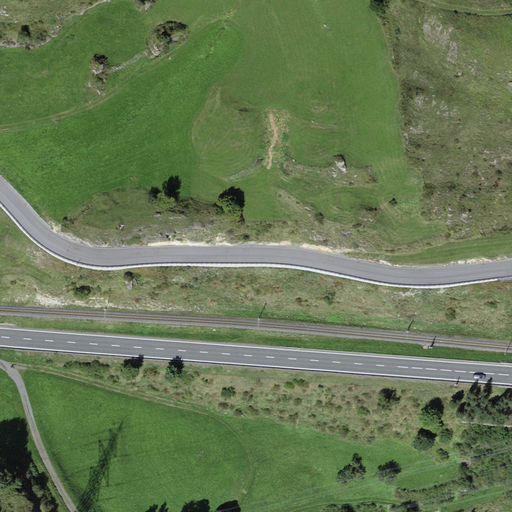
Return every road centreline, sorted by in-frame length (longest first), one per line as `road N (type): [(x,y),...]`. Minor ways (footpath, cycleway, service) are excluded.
road 1 (unclassified): [(0,192),(44,233),(89,253),(286,253),(417,275),(511,266)]
road 2 (primary): [(511,372),(0,336)]
road 3 (track): [(10,370),(34,367),(220,416),(238,431),(251,462),(235,511)]
road 4 (track): [(281,511),(380,497),(427,502),(442,511)]
road 5 (track): [(10,370),(76,511)]
